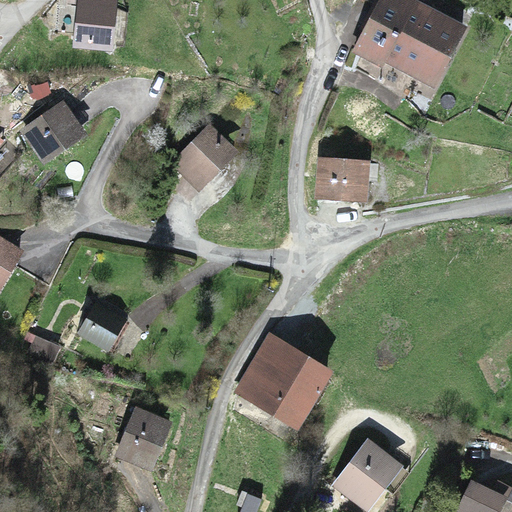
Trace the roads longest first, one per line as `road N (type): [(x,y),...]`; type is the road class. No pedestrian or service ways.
road 1 (residential): [(318,268),(278,309),(237,372),(192,511)]
road 2 (residential): [(316,0),(326,42),(303,136),(297,215),(318,268)]
road 3 (residential): [(511,205),(406,224),(318,268)]
